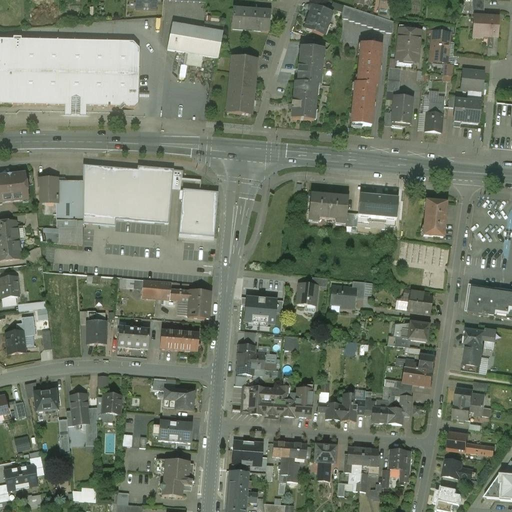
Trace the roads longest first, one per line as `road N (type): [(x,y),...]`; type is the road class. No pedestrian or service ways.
road 1 (residential): [(469,173),(431,442)]
road 2 (secondary): [(0,144),(242,152)]
road 3 (secondary): [(242,152),(469,173)]
road 4 (secondary): [(242,152),(219,376)]
road 5 (residential): [(219,376),(111,367),(0,380)]
road 6 (residential): [(215,426),(431,442)]
